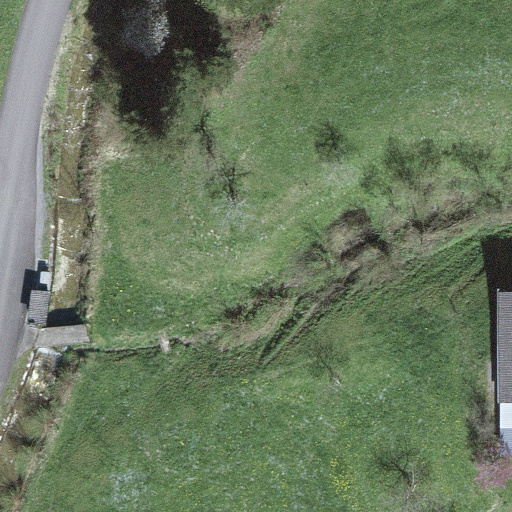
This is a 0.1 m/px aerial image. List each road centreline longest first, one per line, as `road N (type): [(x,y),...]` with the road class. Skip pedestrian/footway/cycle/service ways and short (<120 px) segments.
road 1 (unclassified): [(0,229),(27,63),(48,0)]
road 2 (track): [(0,334),(86,335),(163,319)]
